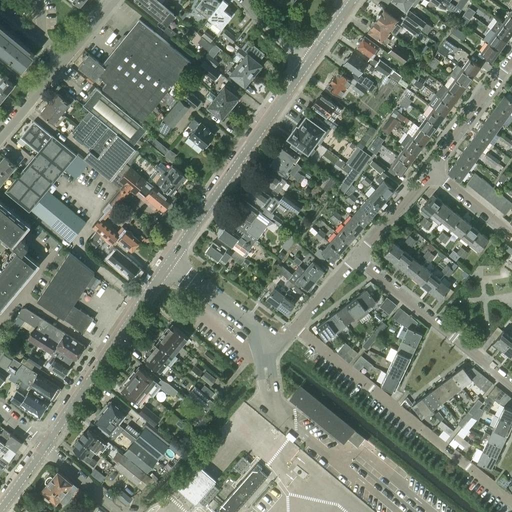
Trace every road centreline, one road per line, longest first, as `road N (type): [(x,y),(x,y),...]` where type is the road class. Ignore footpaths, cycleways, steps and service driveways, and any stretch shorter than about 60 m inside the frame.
road 1 (residential): [(511,502),(295,327)]
road 2 (residential): [(167,261),(306,63)]
road 3 (residential): [(511,384),(354,257)]
road 4 (unclassified): [(266,403),(174,511)]
road 5 (residential): [(511,64),(431,168)]
road 6 (residential): [(167,261),(263,340)]
